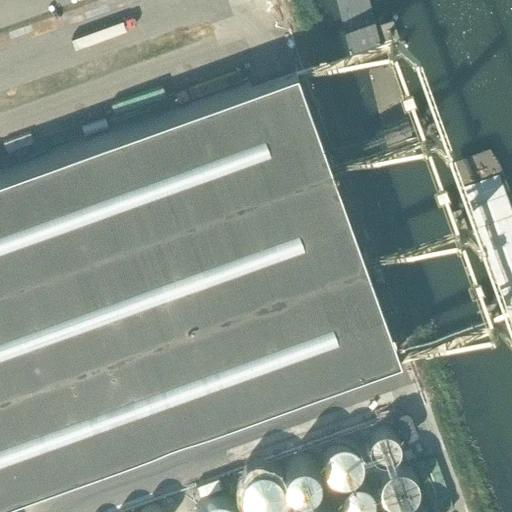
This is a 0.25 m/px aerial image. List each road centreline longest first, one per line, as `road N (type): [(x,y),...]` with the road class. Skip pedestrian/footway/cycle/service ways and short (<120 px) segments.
road 1 (unknown): [(0,113),(278,12)]
road 2 (unknown): [(395,511),(398,473),(364,378)]
